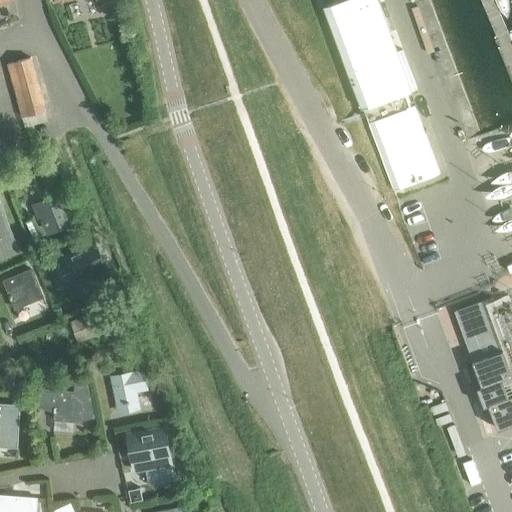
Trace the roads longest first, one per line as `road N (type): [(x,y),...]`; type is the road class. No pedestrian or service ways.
road 1 (tertiary): [(278,396),(149,0)]
road 2 (residential): [(414,287),(253,0)]
road 3 (residential): [(278,396),(255,391),(107,143)]
road 4 (tertiary): [(321,511),(278,396)]
